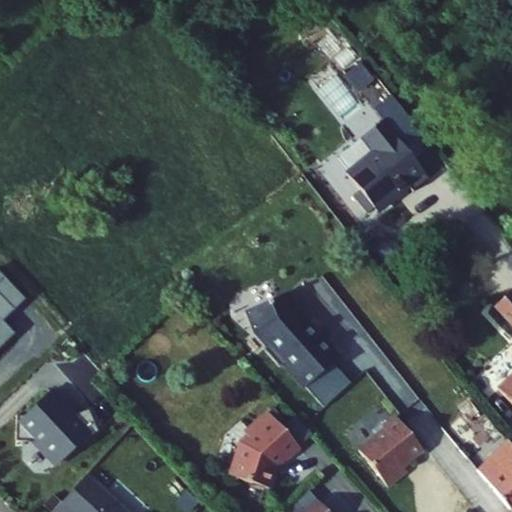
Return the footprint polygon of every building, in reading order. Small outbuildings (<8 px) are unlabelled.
[(376,153),(348,175),(377,212),(397,197),(395,194),(407,185),(412,192),(428,179),(383,122),(363,137),(376,153)] [(0,295),(13,308),(24,298),(0,273),(0,295)] [(300,314),(291,291),(249,307),(257,327),(270,342),(265,346),(281,364),(286,361),(307,384),(334,361),(321,346),(328,340),(316,327),(314,329),(305,318),(303,313),(300,314)] [(511,380),(502,391),(511,401),(511,293),(496,309),(511,324),(511,380)] [(0,295),(0,344),(13,332),(1,320),(13,308),(0,295)] [(321,346),(334,361),(340,355),(328,340),(321,346)] [(352,381),(334,361),(307,384),(325,405),(352,381)] [(52,397),(48,393),(25,415),(17,414),(16,440),(41,441),(61,462),(85,439),(87,442),(99,431),(89,408),(75,414),(71,418),(64,411),(68,408),(55,394),(52,397)] [(274,467),(283,459),(285,461),(299,449),(268,414),(249,431),(249,439),(242,446),(231,478),(270,491),(276,470),(274,467)] [(424,452),(398,418),(386,428),(383,424),(373,432),(378,437),(360,451),(387,487),(406,473),(403,468),(424,452)] [(511,448),(507,441),(477,470),(507,511),(508,511),(511,508),(511,448)] [(127,511),(89,475),(55,511),(127,511)] [(330,511),(323,503),(312,511),(330,511)]
